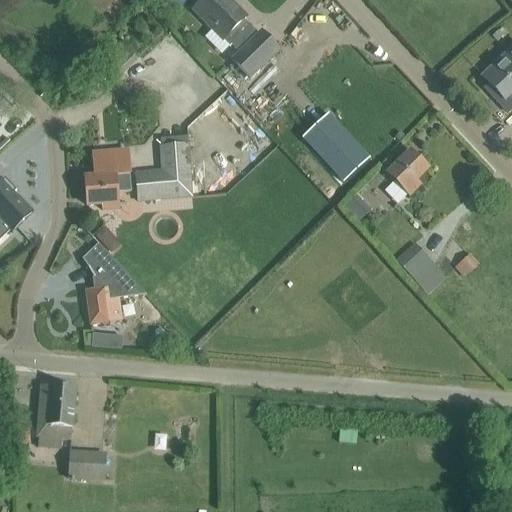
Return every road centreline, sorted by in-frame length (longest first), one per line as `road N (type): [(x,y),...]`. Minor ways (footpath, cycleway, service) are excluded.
road 1 (unclassified): [(511,397),(26,358)]
road 2 (unclassified): [(26,358),(29,297),(60,222),(56,125),(0,64)]
road 3 (unclassified): [(511,174),(351,0)]
